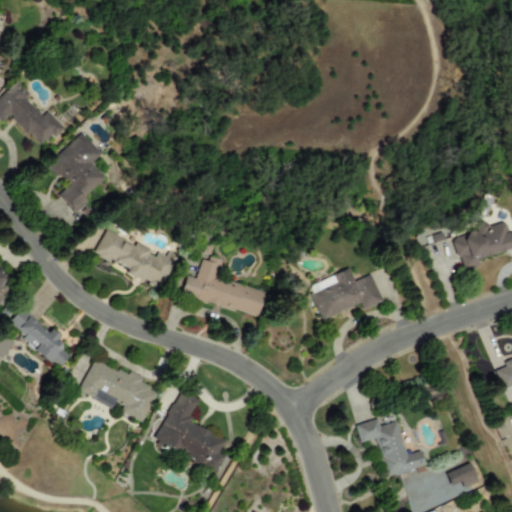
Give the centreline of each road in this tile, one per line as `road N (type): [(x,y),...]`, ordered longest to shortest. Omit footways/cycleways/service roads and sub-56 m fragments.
road 1 (residential): [(328,511),(304,434),(276,394),(237,365),(126,325),(82,300),(0,195)]
road 2 (residential): [(511,301),(386,346),(290,412)]
